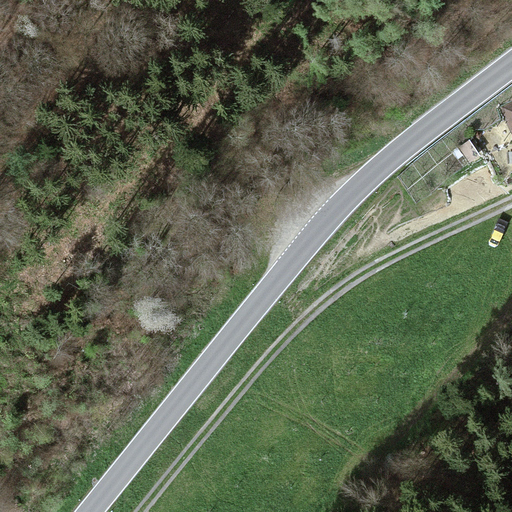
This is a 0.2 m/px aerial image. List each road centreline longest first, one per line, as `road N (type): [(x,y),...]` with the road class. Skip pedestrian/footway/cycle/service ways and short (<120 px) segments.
road 1 (tertiary): [(90,511),(317,235),(511,65)]
road 2 (track): [(138,511),(314,309),(376,265),(511,199)]
